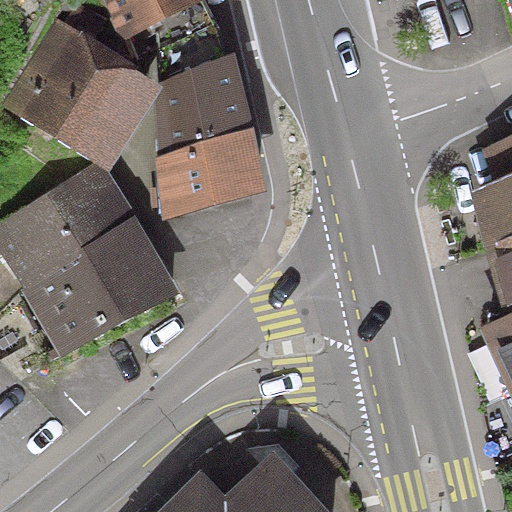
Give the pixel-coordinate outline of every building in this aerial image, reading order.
[(102,0),(122,40),(202,0),(102,0)] [(155,82),(58,20),(5,106),(94,163),(110,172),(151,105),(163,86),(155,82)] [(253,131),(236,54),(155,82),(163,86),(151,105),(160,156),(253,131)] [(160,156),(154,157),(166,219),(268,193),(253,131),(160,156)] [(494,181),(471,191),(485,247),(511,235),(511,135),(482,149),(494,181)] [(78,249),(136,215),(110,172),(94,163),(0,221),(0,250),(23,291),(83,257),(78,249)] [(83,257),(23,291),(62,358),(178,291),(136,215),(78,249),(83,257)] [(511,235),(485,247),(505,318),(511,315),(511,235)] [(511,315),(505,318),(480,330),(511,398),(511,315)] [(226,495),(201,471),(158,511),(331,511),(274,451),(226,495)]
